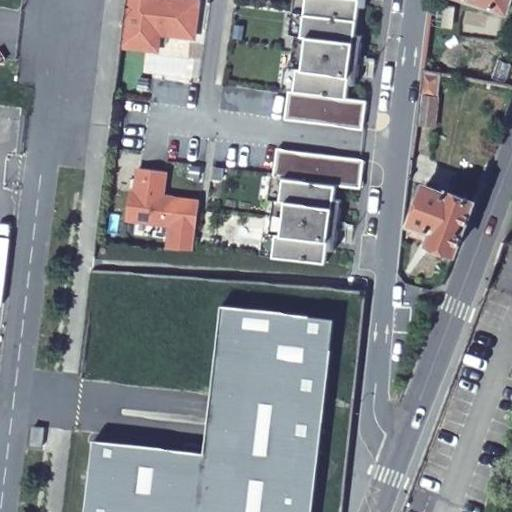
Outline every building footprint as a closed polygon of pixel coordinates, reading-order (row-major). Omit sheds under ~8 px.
[(129,0),(126,36),(154,38),(155,20),(167,21),(192,23),(193,0),(129,0)] [(299,0),(297,19),(303,19),(299,52),(294,51),(292,74),(286,74),(283,102),(361,110),(363,82),(344,80),(345,66),(346,58),(354,59),(357,25),(350,25),(351,17),(352,0),(299,0)] [(511,0),(481,0),(511,9),(511,3),(511,0)] [(351,17),(350,25),(357,25),(358,17),(351,17)] [(166,39),(167,21),(155,20),(154,38),(166,39)] [(354,59),(346,58),(345,66),(353,67),(354,59)] [(441,93),(443,74),(422,70),(415,122),(438,124),(442,96),(442,95),(442,94),(441,94),(441,93)] [(362,140),(275,131),(272,159),(282,160),(280,183),(286,184),(282,217),(277,217),(274,239),(327,244),(328,230),(329,222),(337,223),(340,189),(333,189),(333,181),(335,166),(360,169),(362,140)] [(169,215),(167,237),(192,240),(197,189),(159,186),(161,161),(134,158),(132,184),(127,183),(124,210),(169,215)] [(333,181),(333,189),(340,189),(341,182),(333,181)] [(455,250),(474,200),(449,191),(448,194),(427,185),(413,223),(416,224),(412,234),(431,239),(430,242),(455,250)] [(337,223),(329,222),(328,230),(336,231),(337,223)] [(102,435),(96,511),(325,511),(340,301),(226,293),(215,444),(102,435)] [(50,426),(39,426),(38,444),(49,445),(50,426)]
